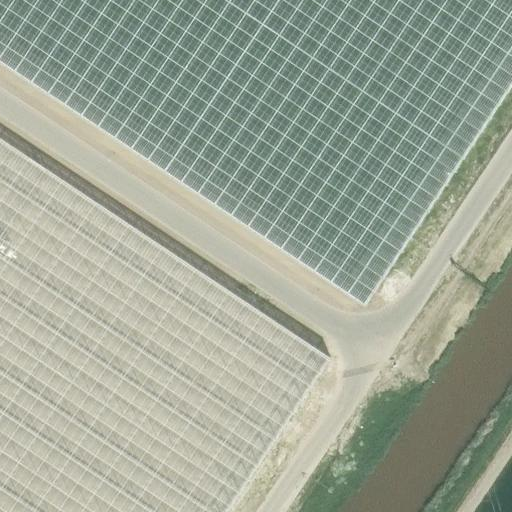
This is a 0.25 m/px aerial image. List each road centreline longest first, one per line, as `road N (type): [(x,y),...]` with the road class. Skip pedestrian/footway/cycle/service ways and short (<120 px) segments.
road 1 (unclassified): [(377,352),(0,104)]
road 2 (unclassified): [(377,352),(511,152)]
road 3 (unclassified): [(269,511),(377,352)]
